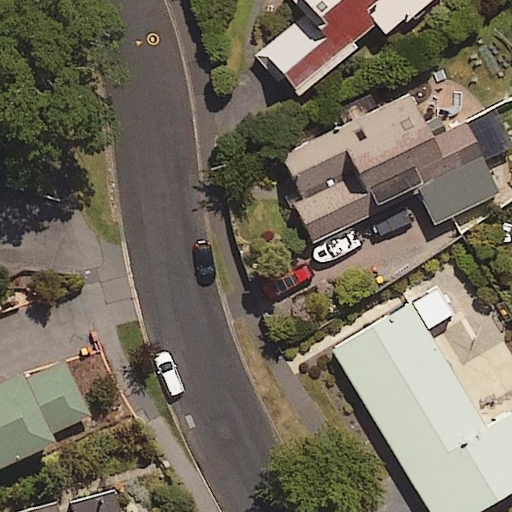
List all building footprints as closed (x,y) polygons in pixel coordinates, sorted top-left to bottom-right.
[(289,0),(302,14),(258,51),(293,92),(374,23),(382,32),(419,0),(289,0)] [(424,137),(401,92),(265,162),(306,244),(414,189),(431,223),(494,191),(458,120),(424,137)] [(449,312),(431,283),(327,347),(428,511),(467,511),(511,484),(511,413),(509,408),(481,425),(421,329),(449,312)] [(0,384),(0,461),(95,418),(65,354),(0,384)] [(0,511),(128,511),(123,484),(0,511)]
